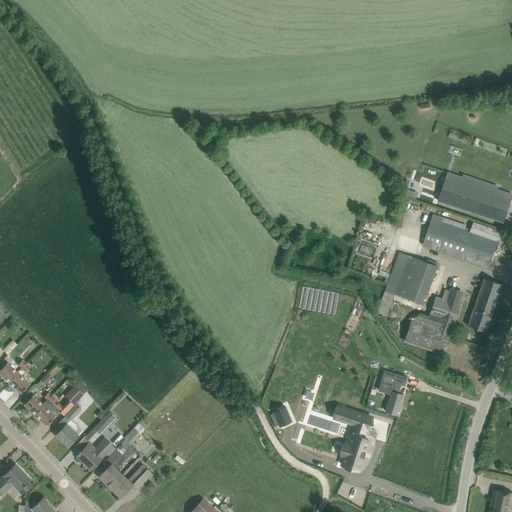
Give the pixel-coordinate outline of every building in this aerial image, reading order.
[(511,195),(502,192),(447,173),(438,200),(503,222),(511,195)] [(500,231),(490,228),(473,222),(470,232),(464,230),(466,226),(433,215),(423,245),(488,267),(500,231)] [(378,308),(377,312),(386,316),(394,295),(395,294),(396,294),(423,304),(437,266),(399,252),(387,284),(378,308)] [(502,285),(484,278),(468,326),(486,332),(502,285)] [(419,315),(412,319),(451,332),(451,331),(460,305),(436,297),(433,307),(429,318),(419,315)] [(412,319),(405,342),(444,355),(451,332),(412,319)] [(3,350),(7,355),(17,344),(12,340),(3,350)] [(286,357),(274,370),(314,406),(325,393),(286,357)] [(28,361),(26,363),(23,360),(18,365),(25,372),(32,365),(28,361)] [(0,373),(9,382),(18,373),(7,363),(5,365),(0,370),(0,373)] [(385,371),(379,390),(391,394),(385,411),(397,415),(403,395),(397,394),(400,385),(392,382),(394,374),(385,371)] [(36,385),(41,390),(53,377),(48,372),(36,385)] [(21,393),(27,386),(29,384),(18,373),(9,382),(21,393)] [(394,374),(392,382),(400,385),(405,386),(405,384),(407,379),(407,377),(395,373),(394,374)] [(74,404),(84,394),(75,386),(65,396),(69,400),(74,404)] [(47,401),(52,395),(49,392),(43,397),(46,400),(47,401)] [(39,408),(42,404),(33,395),(24,404),(35,415),(40,409),(39,408)] [(56,399),(53,396),(52,395),(47,401),(46,400),(43,404),(42,404),(39,408),(40,409),(35,415),(47,426),(53,419),(60,411),(61,409),(63,407),(55,400),(56,399)] [(274,395),(266,404),(278,414),(286,405),(274,395)] [(68,446),(78,436),(83,431),(72,420),(82,410),(76,404),(65,416),(70,421),(56,435),(68,446)] [(345,408),(341,421),(354,424),(350,436),(351,436),(348,444),(344,456),(341,465),(358,470),(368,441),(362,439),(369,417),(370,417),(370,416),(345,408)] [(109,412),(86,436),(91,441),(92,442),(115,417),(109,412)] [(145,429),(148,426),(142,421),(139,424),(135,428),(141,434),(144,430),(145,429)] [(134,428),(125,438),(132,444),(141,434),(135,428),(134,428)] [(78,456),(76,458),(81,463),(83,461),(91,469),(101,459),(100,459),(113,446),(105,438),(95,449),(89,443),(87,446),(82,451),(77,455),(78,456)] [(119,444),(125,449),(130,444),(125,439),(119,444)] [(110,486),(121,475),(116,469),(126,458),(117,449),(108,458),(113,463),(100,477),(110,486)] [(24,487),(31,480),(15,463),(8,470),(3,475),(4,475),(0,478),(0,495),(1,497),(9,489),(7,487),(11,483),(13,485),(19,491),(24,487)] [(138,489),(145,481),(152,474),(147,469),(143,464),(127,481),(121,475),(110,486),(121,497),(134,483),(138,487),(137,488),(138,489)] [(508,511),(511,496),(511,493),(504,492),(494,490),(489,511),(508,511)] [(52,511),(54,510),(42,498),(33,507),(26,500),(24,511),(52,511)] [(216,511),(202,499),(190,511),(216,511)]
